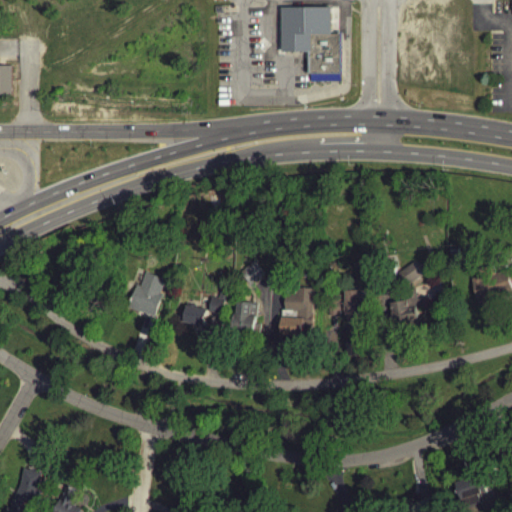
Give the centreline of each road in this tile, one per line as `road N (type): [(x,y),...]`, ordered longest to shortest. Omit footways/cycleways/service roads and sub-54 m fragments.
road 1 (residential): [(511,395),(439,435),(376,454),(311,459),(106,410),(0,353)]
road 2 (residential): [(511,344),(320,381),(193,377),(100,343),(18,285),(0,281)]
road 3 (primary): [(511,132),(387,118),(235,125)]
road 4 (primary): [(235,125),(0,217)]
road 5 (primary): [(0,241),(113,190),(235,156)]
road 6 (primary): [(235,125),(0,130)]
road 7 (primary): [(235,156),(397,149)]
